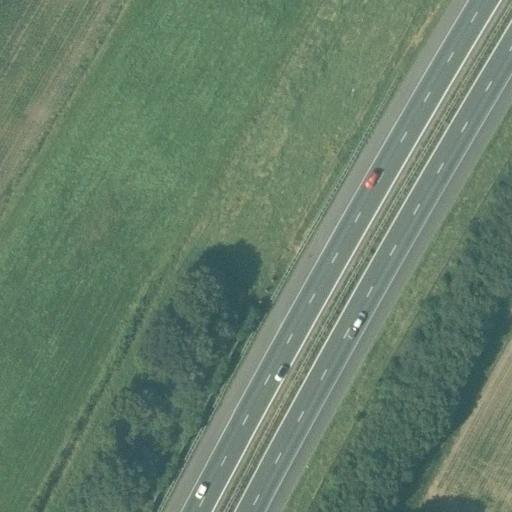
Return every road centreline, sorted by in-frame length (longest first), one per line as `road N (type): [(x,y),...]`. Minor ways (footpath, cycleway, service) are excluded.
road 1 (motorway): [(484,0),(196,511)]
road 2 (motorway): [(252,511),(511,52)]
